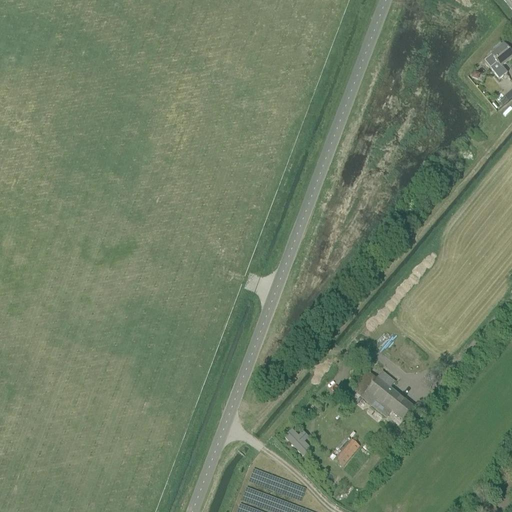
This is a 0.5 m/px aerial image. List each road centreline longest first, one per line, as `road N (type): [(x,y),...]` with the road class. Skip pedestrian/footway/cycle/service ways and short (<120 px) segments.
road 1 (unclassified): [(385,0),(192,511)]
road 2 (track): [(243,435),(511,115)]
